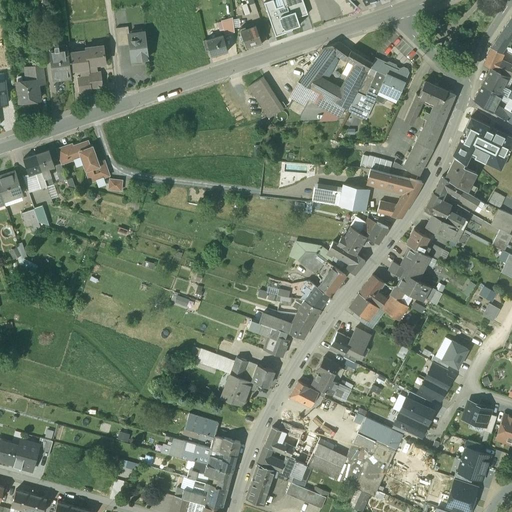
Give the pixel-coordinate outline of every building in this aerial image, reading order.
[(275,8),(273,0),(263,3),(275,37),(286,34),(285,31),(299,26),(296,18),(294,12),(286,15),(283,5),(275,8)] [(281,0),(283,5),(286,15),(294,12),(296,18),(308,14),(303,0),(281,0)] [(254,3),(249,4),(253,15),(258,13),(254,3)] [(511,15),(491,47),(501,53),(503,49),(506,45),(509,38),(511,40),(511,15)] [(232,17),(220,20),(224,34),(225,35),(234,32),(232,17)] [(256,25),(246,29),(245,27),(240,28),(241,31),(240,31),(242,36),(239,37),(241,43),(244,42),(245,47),(253,44),(254,47),(262,44),(261,41),(256,25)] [(128,26),(116,28),(118,45),(130,44),(129,34),(128,26)] [(145,32),(129,34),(130,44),(132,59),(148,57),(145,32)] [(222,34),(205,39),(206,39),(202,40),(205,50),(208,49),(210,56),(227,51),(222,35),(222,34)] [(350,49),(340,43),(339,41),(326,47),(309,69),(320,76),(336,54),(345,60),(350,50),(350,49)] [(103,45),(85,47),(86,50),(88,65),(95,64),(106,62),(103,45)] [(511,49),(511,48),(506,45),(503,49),(511,54),(511,49)] [(483,64),(497,70),(501,60),(504,53),(501,53),(491,47),(483,64)] [(68,51),(58,52),(58,49),(53,50),(48,51),(52,79),(62,78),(61,75),(71,74),(70,70),(68,53),(68,51)] [(86,50),(68,53),(70,70),(81,69),(88,68),(88,65),(86,50)] [(370,64),(350,50),(345,60),(354,65),(349,76),(361,82),(370,64)] [(449,53),(443,58),(449,63),(454,58),(449,53)] [(375,57),(370,67),(357,92),(365,96),(375,73),(381,60),(375,57)] [(389,62),(387,63),(381,60),(375,73),(384,77),(379,89),(388,94),(397,98),(409,73),(407,69),(404,67),(399,69),(397,68),(396,65),(389,62)] [(511,65),(501,60),(497,70),(507,75),(511,76),(511,65)] [(95,64),(88,65),(88,68),(91,88),(102,86),(101,72),(97,72),(95,64)] [(41,65),(31,66),(32,80),(36,79),(37,84),(44,83),(41,65)] [(31,66),(24,67),(26,81),(32,80),(31,66)] [(497,70),(490,67),(481,84),(492,90),(500,94),(501,94),(498,92),(502,85),(507,75),(499,71),(497,70)] [(88,68),(81,69),(82,77),(77,78),(79,92),(91,91),(91,88),(88,68)] [(320,76),(309,69),(290,95),(304,103),(305,103),(308,98),(339,115),(344,106),(336,102),(312,89),(318,77),(319,77),(320,76)] [(384,77),(375,73),(365,96),(375,100),(384,104),(388,94),(379,89),(384,77)] [(284,108),(263,76),(248,86),(268,118),(284,108)] [(342,90),(336,102),(344,106),(347,108),(361,82),(349,76),(342,90)] [(319,77),(318,77),(312,89),(336,102),(342,90),(319,77)] [(26,81),(16,82),(19,102),(39,99),(37,84),(36,79),(32,80),(26,81)] [(447,90),(425,80),(419,94),(417,94),(404,120),(412,123),(424,97),(435,102),(441,105),(447,90)] [(492,90),(481,84),(473,99),(492,111),(498,100),(500,94),(492,90)] [(510,89),(502,85),(498,92),(501,94),(500,94),(506,97),(507,96),(510,89)] [(447,90),(441,105),(435,102),(429,113),(426,111),(423,117),(426,119),(416,140),(432,148),(455,94),(447,90)] [(365,96),(357,92),(348,110),(366,118),(375,100),(365,96)] [(506,97),(500,94),(498,100),(492,111),(506,121),(511,109),(511,99),(507,96),(506,97)] [(456,157),(465,162),(469,154),(500,169),(506,158),(502,157),(505,152),(508,153),(509,151),(506,150),(509,144),(511,146),(511,145),(511,136),(493,128),(491,131),(487,129),(489,126),(471,117),(466,126),(469,127),(467,133),(464,131),(463,133),(466,134),(463,140),(460,138),(452,154),(456,157)] [(432,148),(416,140),(403,166),(419,175),(432,148)] [(92,146),(89,147),(88,143),(83,145),(82,142),(64,149),(69,161),(81,157),(90,182),(109,175),(105,162),(99,164),(92,146)] [(49,149),(36,154),(42,170),(49,168),(55,166),(49,149)] [(64,149),(57,151),(56,149),(61,164),(69,161),(64,149)] [(36,154),(23,158),(29,175),(35,172),(42,170),(36,154)] [(465,162),(456,157),(454,161),(463,166),(465,162)] [(463,166),(454,161),(445,178),(450,180),(450,181),(466,191),(476,173),(463,166)] [(403,166),(394,162),(389,173),(409,178),(416,180),(419,175),(403,166)] [(66,181),(61,164),(55,166),(60,183),(66,181)] [(49,168),(42,170),(44,178),(45,179),(52,177),(49,168)] [(380,171),(370,168),(368,177),(377,178),(380,171)] [(42,170),(35,172),(38,180),(44,178),(42,170)] [(14,171),(0,176),(0,189),(3,200),(22,194),(14,171)] [(389,173),(380,171),(377,178),(368,177),(367,180),(385,185),(389,173)] [(409,178),(389,173),(385,185),(405,191),(401,199),(409,203),(415,194),(422,181),(416,180),(409,178)] [(466,191),(450,181),(450,180),(445,178),(442,176),(433,192),(443,197),(446,189),(463,199),(467,192),(466,191)] [(55,185),(52,177),(45,179),(47,186),(48,187),(55,185)] [(44,178),(38,180),(41,188),(47,186),(45,179),(44,178)] [(369,189),(343,184),(342,190),(341,194),(339,205),(364,210),(369,189)] [(321,203),(331,204),(333,192),(341,194),(342,190),(329,188),(316,185),(312,202),(314,202),(321,203)] [(505,197),(494,191),(489,202),(499,207),(502,203),(502,202),(505,197)] [(331,204),(339,205),(341,194),(333,192),(331,204)] [(433,192),(424,209),(433,214),(444,220),(448,212),(450,207),(439,201),(441,196),(433,192)] [(483,202),(467,192),(463,199),(479,209),(483,202)] [(398,205),(380,201),(377,212),(400,217),(409,203),(401,199),(398,205)] [(42,205),(34,208),(38,222),(49,225),(42,205)] [(34,208),(22,213),(26,226),(38,222),(34,208)] [(511,224),(511,214),(498,208),(491,224),(499,229),(508,233),(511,224)] [(467,221),(448,212),(444,220),(463,229),(467,221)] [(444,220),(433,214),(426,227),(455,243),(463,229),(444,220)] [(375,224),(366,219),(362,225),(364,226),(360,231),(366,235),(366,236),(378,243),(388,227),(376,222),(375,224)] [(360,231),(351,226),(348,231),(357,237),(360,231)] [(428,237),(414,229),(406,243),(411,246),(421,251),(423,247),(425,244),(428,237)] [(468,232),(463,229),(455,243),(461,246),(468,232)] [(508,233),(499,229),(491,244),(503,250),(511,235),(508,233)] [(357,237),(348,231),(344,237),(342,236),(337,244),(343,247),(355,254),(366,236),(366,235),(360,231),(357,237)] [(328,261),(332,252),(328,250),(322,246),(297,242),(291,256),(298,260),(306,251),(316,252),(326,260),(328,261)] [(365,261),(355,254),(343,247),(337,244),(333,242),(328,250),(332,252),(335,254),(350,264),(343,272),(345,274),(350,278),(365,261)] [(431,242),(428,246),(427,249),(438,254),(439,252),(442,248),(431,242)] [(14,258),(22,255),(18,246),(10,250),(14,258)] [(421,251),(411,246),(400,265),(418,274),(429,255),(421,251)] [(423,247),(421,251),(429,255),(436,259),(438,254),(427,249),(423,247)] [(323,264),(326,260),(316,252),(306,251),(298,260),(316,274),(323,264)] [(451,259),(439,252),(438,254),(436,259),(447,265),(451,259)] [(350,264),(335,254),(331,263),(334,265),(343,272),(350,264)] [(328,261),(326,260),(323,264),(330,270),(334,265),(331,263),(328,261)] [(400,265),(393,262),(388,270),(393,273),(400,277),(403,272),(416,278),(418,274),(400,265)] [(330,270),(318,287),(330,296),(345,274),(343,272),(334,265),(330,270)] [(388,270),(379,265),(372,275),(382,282),(385,284),(393,273),(388,270)] [(416,278),(403,272),(400,277),(396,286),(405,291),(423,300),(430,286),(417,279),(416,278)] [(372,275),(359,292),(378,306),(380,307),(386,298),(376,291),(382,282),(372,275)] [(318,287),(309,281),(308,282),(307,283),(313,287),(304,300),(320,308),(322,306),(330,296),(318,287)] [(469,293),(475,284),(470,281),(464,290),(469,293)] [(385,284),(382,282),(376,291),(386,298),(389,295),(394,286),(388,285),(385,284)] [(496,291),(484,285),(480,293),(492,299),(496,291)] [(396,286),(394,286),(389,295),(399,300),(405,291),(396,286)] [(378,306),(359,292),(353,301),(355,302),(351,308),(355,311),(364,318),(361,322),(365,324),(378,306)] [(293,298),(289,298),(284,297),(278,296),(269,293),(269,300),(277,300),(280,302),(280,304),(292,305),(293,298)] [(177,295),(174,302),(187,306),(189,298),(177,295)] [(386,298),(380,307),(398,320),(408,306),(399,300),(389,295),(386,298)] [(189,300),(187,306),(197,309),(199,303),(189,300)] [(320,308),(304,300),(296,314),(312,323),(320,308)] [(500,309),(489,303),(482,315),(493,321),(500,309)] [(355,311),(352,316),(361,322),(364,318),(355,311)] [(312,323),(296,314),(292,320),(292,324),(263,312),(260,322),(272,326),(286,331),(292,333),(303,338),(312,323)] [(257,321),(251,319),(249,326),(254,328),(257,321)] [(260,322),(257,321),(254,328),(253,331),(269,336),(270,336),(271,334),(269,334),(272,326),(260,322)] [(286,331),(272,326),(269,334),(271,334),(273,335),(273,334),(284,338),(286,331)] [(351,339),(345,352),(356,358),(357,358),(368,335),(355,328),(349,338),(351,339)] [(349,338),(337,332),(330,345),(345,352),(351,339),(349,338)] [(284,338),(273,334),(273,335),(271,334),(270,336),(269,336),(264,350),(282,356),(288,339),(284,338)] [(450,364),(457,368),(468,349),(452,340),(441,359),(450,364)] [(198,361),(231,373),(235,360),(203,348),(198,361)] [(345,352),(343,357),(348,360),(354,363),(356,358),(345,352)] [(447,369),(450,364),(441,359),(434,355),(431,360),(433,362),(447,369)] [(247,360),(237,356),(235,360),(231,373),(240,376),(241,377),(247,360)] [(323,357),(316,371),(318,372),(331,379),(338,365),(323,357)] [(258,364),(247,360),(241,377),(251,381),(258,364)] [(354,363),(348,360),(344,368),(348,370),(346,373),(355,378),(361,366),(354,363)] [(447,369),(433,362),(430,367),(444,375),(444,374),(447,369)] [(274,371),(258,364),(251,381),(256,382),(268,387),(274,371)] [(444,375),(430,367),(419,388),(433,395),(433,396),(440,399),(451,378),(444,374),(444,375)] [(331,379),(318,372),(311,385),(316,387),(328,393),(331,394),(334,388),(338,382),(331,379)] [(240,376),(231,373),(222,397),(244,406),(250,389),(237,384),(240,376)] [(241,377),(240,376),(237,384),(250,389),(254,390),(256,382),(251,381),(241,377)] [(409,381),(405,379),(401,387),(405,389),(409,381)] [(307,386),(298,381),(289,396),(311,406),(317,394),(314,393),(306,388),(307,386)] [(346,387),(338,382),(334,388),(343,393),(346,387)] [(316,387),(314,393),(317,394),(323,397),(325,398),(328,393),(316,387)] [(334,388),(331,394),(339,399),(343,393),(334,388)] [(433,395),(419,388),(416,394),(430,401),(433,396),(433,395)] [(405,399),(422,407),(426,399),(409,391),(405,399)] [(317,394),(311,406),(317,409),(323,397),(317,394)] [(405,399),(399,411),(426,424),(432,412),(422,407),(405,399)] [(475,402),(469,400),(463,419),(484,426),(486,427),(490,414),(492,410),(474,404),(475,402)] [(426,424),(399,411),(394,423),(405,428),(421,436),(426,424)] [(189,413),(184,428),(206,434),(214,437),(215,436),(218,422),(189,413)] [(357,413),(353,421),(361,424),(364,416),(357,413)] [(496,416),(490,414),(486,427),(484,426),(483,430),(491,433),(496,416)] [(511,416),(503,414),(495,438),(498,439),(498,437),(505,439),(505,441),(511,443),(511,416)] [(361,424),(353,441),(371,450),(374,441),(394,450),(402,433),(364,416),(361,424)] [(303,430),(284,423),(281,431),(286,433),(299,439),(303,430)] [(281,431),(272,427),(264,445),(271,448),(283,454),(286,446),(281,444),(286,433),(281,431)] [(193,444),(202,446),(206,434),(184,428),(184,430),(196,434),(193,444)] [(418,434),(405,428),(403,434),(415,439),(418,434)] [(294,450),(290,457),(294,459),(306,465),(312,452),(319,438),(319,437),(303,430),(299,439),(294,450)] [(117,439),(128,442),(130,434),(120,431),(117,439)] [(202,446),(211,449),(214,437),(206,434),(202,446)] [(240,442),(224,438),(224,439),(215,436),(214,437),(211,449),(225,453),(236,456),(240,442)] [(53,441),(40,437),(38,445),(36,453),(48,456),(53,441)] [(160,452),(174,456),(178,440),(169,437),(167,444),(163,443),(160,452)] [(319,438),(312,452),(341,466),(346,457),(319,444),(321,439),(319,438)] [(483,445),(466,439),(464,446),(466,447),(481,452),(483,445)] [(174,456),(194,462),(197,452),(191,451),(193,444),(178,440),(174,456)] [(25,449),(0,441),(0,460),(14,464),(13,465),(31,470),(36,453),(38,445),(27,442),(25,449)] [(371,450),(353,441),(346,457),(341,466),(336,479),(342,482),(354,487),(371,450)] [(371,450),(354,487),(358,489),(369,494),(373,496),(394,450),(374,441),(371,450)] [(196,462),(199,463),(201,453),(209,456),(223,459),(225,453),(211,449),(202,446),(193,444),(191,451),(197,452),(194,462),(196,462)] [(283,462),(268,456),(271,448),(264,445),(257,463),(264,466),(264,465),(277,470),(280,471),(283,462)] [(294,450),(286,446),(283,454),(286,455),(290,457),(294,450)] [(129,461),(152,467),(154,458),(124,449),(118,447),(115,457),(123,459),(124,453),(131,455),(129,461)] [(481,452),(466,447),(462,459),(485,467),(486,462),(488,461),(489,456),(488,454),(481,452)] [(341,466),(312,452),(306,465),(336,479),(341,466)] [(201,453),(199,463),(207,465),(209,456),(201,453)] [(236,456),(225,453),(223,459),(209,456),(207,465),(232,472),(236,456)] [(294,459),(290,457),(286,455),(283,462),(280,471),(277,470),(277,471),(283,474),(282,475),(285,476),(287,477),(288,474),(294,459)] [(306,465),(294,459),(288,474),(296,478),(300,479),(306,465)] [(481,479),(485,467),(462,459),(457,472),(473,477),(481,479)] [(196,462),(193,471),(195,471),(204,474),(207,465),(199,463),(196,462)] [(264,466),(257,463),(245,499),(263,505),(274,475),(275,476),(277,471),(277,470),(264,465),(264,466)] [(232,472),(207,465),(204,474),(218,478),(216,485),(227,488),(232,472)] [(306,465),(300,479),(304,481),(307,474),(339,489),(342,482),(336,479),(306,465)] [(193,471),(189,469),(187,477),(196,480),(197,474),(195,471),(193,471)] [(470,483),(473,477),(457,472),(456,471),(453,478),(455,478),(470,483)] [(296,478),(288,474),(287,477),(286,480),(290,482),(294,484),(296,478)] [(451,489),(474,497),(478,486),(470,483),(455,478),(451,489)] [(205,482),(203,489),(208,490),(207,495),(192,491),(191,496),(190,499),(204,503),(222,508),(227,488),(216,485),(205,482)] [(294,484),(290,482),(285,492),(321,507),(325,496),(294,484)] [(192,491),(177,487),(175,496),(183,498),(190,499),(191,496),(192,491)] [(369,494),(358,489),(356,493),(360,495),(354,508),(361,511),(369,494)] [(468,511),(474,497),(451,489),(444,509),(444,510),(451,511),(468,511)] [(31,494),(15,490),(11,506),(21,509),(26,510),(31,494)] [(41,511),(46,499),(31,494),(26,510),(31,511),(41,511)] [(183,498),(175,496),(169,511),(186,511),(187,511),(190,499),(183,498)] [(71,511),(73,506),(57,501),(53,511),(71,511)] [(204,503),(201,511),(191,511),(187,511),(186,511),(220,511),(222,508),(204,503)]
